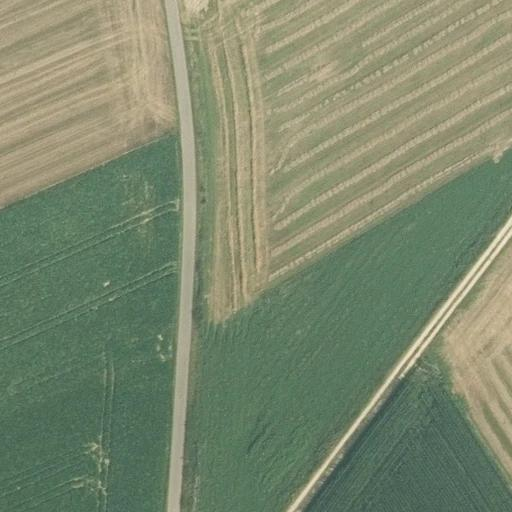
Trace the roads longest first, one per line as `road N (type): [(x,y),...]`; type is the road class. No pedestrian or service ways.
road 1 (track): [(171,0),(189,163),(173,511)]
road 2 (track): [(296,511),(511,229)]
